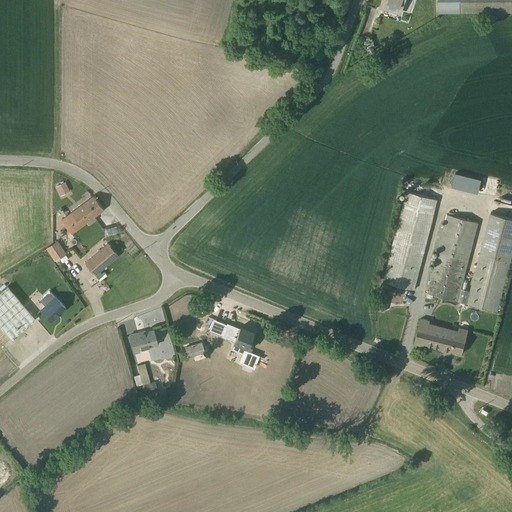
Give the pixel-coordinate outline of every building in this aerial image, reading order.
[(400,14),(405,0),(381,0),(379,7),(400,14)] [(511,0),(437,0),(438,12),(511,11),(511,0)] [(452,171),(449,185),(476,192),(479,178),(452,171)] [(55,187),(60,196),(69,192),(64,182),(55,187)] [(414,289),(437,200),(406,192),(383,281),(414,289)] [(93,217),(103,209),(93,197),(92,197),(61,220),(71,234),(86,223),(89,226),(96,220),(93,217)] [(511,254),(511,218),(491,213),(470,291),(466,290),(468,282),(463,281),(478,222),(446,214),(443,225),(439,224),(432,249),(437,250),(426,292),(497,311),(511,254)] [(56,241),(45,249),(54,261),(55,261),(57,265),(60,262),(58,258),(65,253),(56,241)] [(83,263),(94,276),(118,256),(107,243),(83,263)] [(35,319),(7,286),(0,291),(0,328),(10,340),(35,319)] [(50,321),(65,308),(53,296),(48,291),(39,300),(43,305),(39,309),(50,321)] [(374,314),(381,316),(382,312),(383,312),(387,299),(386,299),(387,294),(381,292),(380,297),(379,297),(375,310),(374,314)] [(421,318),(414,343),(423,346),(424,343),(442,348),(442,351),(450,353),(451,350),(462,353),(468,329),(459,327),(458,329),(429,322),(429,320),(421,318)] [(259,356),(248,352),(253,341),(250,340),(253,332),(240,327),(239,328),(226,323),(226,324),(212,319),(207,331),(221,337),(220,337),(233,342),(232,344),(233,344),(231,350),(241,354),(237,363),(253,370),(259,356)] [(129,335),(134,354),(140,353),(139,350),(157,346),(153,331),(137,335),(136,333),(129,335)] [(184,347),(188,358),(204,352),(200,341),(184,347)] [(139,386),(141,385),(142,385),(142,386),(143,386),(145,394),(147,394),(147,397),(160,398),(160,397),(165,397),(165,393),(161,393),(158,393),(157,391),(154,382),(150,384),(144,364),(136,366),(139,375),(133,377),(134,381),(137,389),(140,389),(139,386)]
